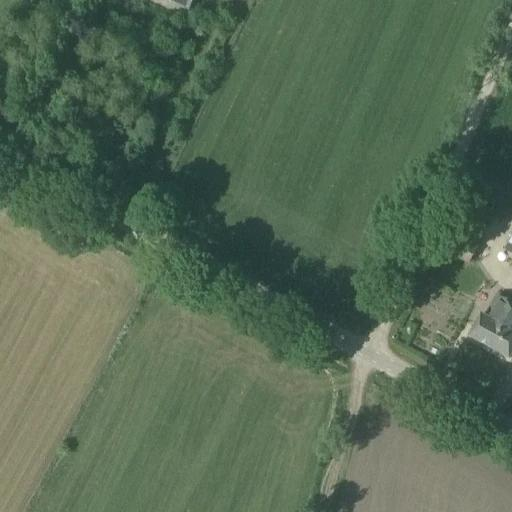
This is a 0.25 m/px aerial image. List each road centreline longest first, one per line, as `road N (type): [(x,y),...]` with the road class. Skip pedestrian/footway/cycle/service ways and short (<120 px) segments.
road 1 (unclassified): [(511,432),(0,158)]
road 2 (track): [(327,511),(366,355),(511,16)]
